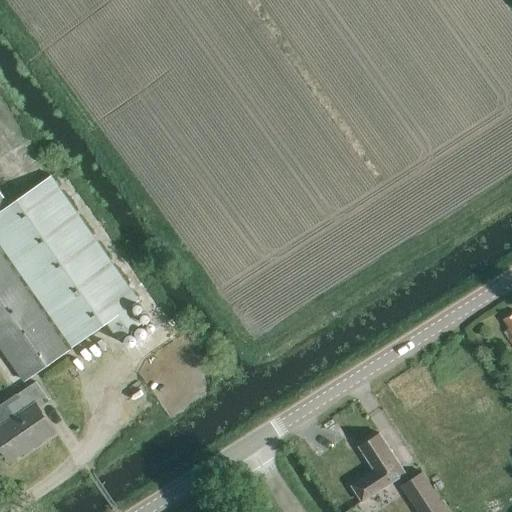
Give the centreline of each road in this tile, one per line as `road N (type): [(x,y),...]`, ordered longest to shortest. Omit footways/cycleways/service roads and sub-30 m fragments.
road 1 (tertiary): [(140,511),(511,279)]
road 2 (track): [(5,511),(82,459),(97,439),(107,360)]
